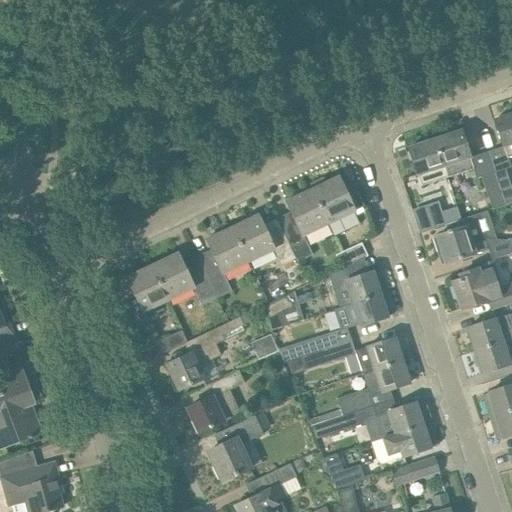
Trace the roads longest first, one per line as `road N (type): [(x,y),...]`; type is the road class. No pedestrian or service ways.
road 1 (residential): [(490,511),(367,136)]
road 2 (residential): [(63,274),(341,135),(367,136)]
road 3 (unclassified): [(131,511),(63,274)]
road 4 (residential): [(13,205),(12,113),(0,45)]
road 5 (residential): [(367,136),(392,118),(511,77)]
